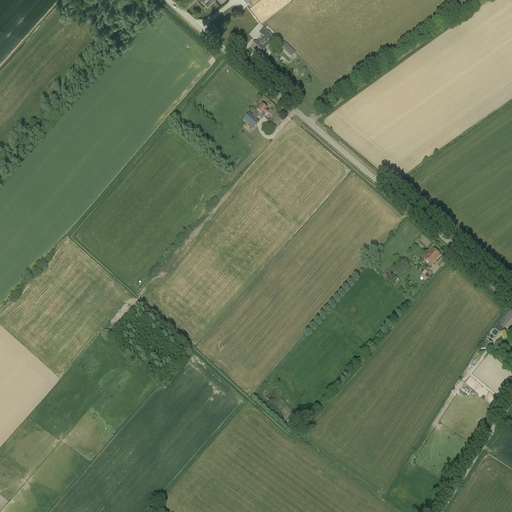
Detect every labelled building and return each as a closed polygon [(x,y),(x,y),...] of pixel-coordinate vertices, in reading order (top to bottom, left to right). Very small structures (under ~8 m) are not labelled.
[(258,33),(263,37),(267,32),(263,28),(258,33)] [(256,42),(251,48),(254,50),(253,51),(256,53),(256,52),(259,55),(264,49),(264,50),(272,41),(271,40),(267,43),(262,39),(257,44),(256,42)] [(287,45),(282,49),(291,57),(295,53),(287,45)] [(257,111),(252,116),(249,114),(243,120),(253,129),(259,123),(254,119),(257,116),(262,120),(265,116),(269,112),(266,110),(266,109),(262,105),(259,108),(259,107),(256,110),(257,111)] [(435,261),(440,255),(433,249),(428,254),(427,254),(423,259),(431,266),(435,261)] [(444,259),(438,265),(441,268),(447,262),(444,259)] [(399,280),(387,270),(383,275),(395,286),(399,280)] [(429,270),(427,272),(425,270),(422,273),(427,278),(428,277),(430,279),(433,276),(431,274),(432,273),(429,270)] [(508,312),(502,319),(498,324),(503,328),(507,324),(511,317),(511,312),(509,310),(508,312)] [(491,334),(495,338),(499,333),(495,329),(491,334)]
